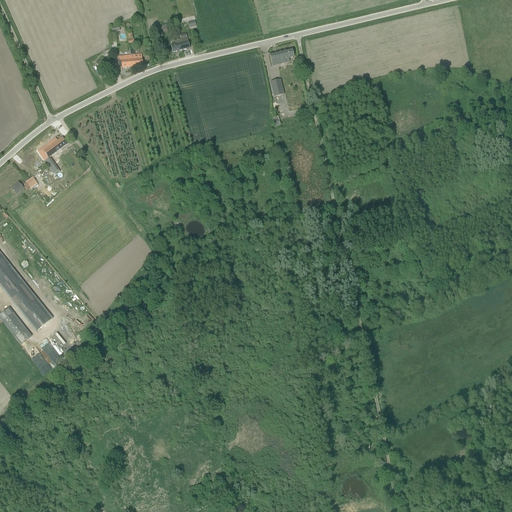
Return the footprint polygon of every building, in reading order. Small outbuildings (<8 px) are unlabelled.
[(167,31),(166,24),(152,28),(153,35),(166,32),(166,33),(169,33),(169,30),(167,31)] [(173,53),(189,49),(187,38),(175,41),(176,44),(171,45),(173,53)] [(292,50),(270,55),(273,67),(289,63),(288,59),(294,58),(292,50)] [(141,55),(131,56),(131,60),(130,60),(130,67),(143,66),(141,55)] [(119,68),(130,67),(130,60),(131,60),(131,56),(118,57),(119,68)] [(96,63),(99,72),(112,66),(109,57),(96,63)] [(270,83),(274,97),(283,94),(280,80),(270,83)] [(272,119),(275,128),(281,126),(278,117),(272,119)] [(58,170),(49,158),(67,145),(62,138),(57,141),(55,139),(38,151),(45,161),(54,174),(58,170)] [(61,190),(84,171),(76,162),(47,186),(48,188),(51,186),(53,188),(57,185),(61,190)] [(30,189),(37,184),(33,178),(26,183),(30,189)] [(18,182),(11,189),(16,195),(24,188),(18,182)] [(0,289),(36,334),(47,325),(0,266),(0,289)] [(0,319),(3,323),(20,346),(31,337),(9,308),(0,315),(0,319)]
